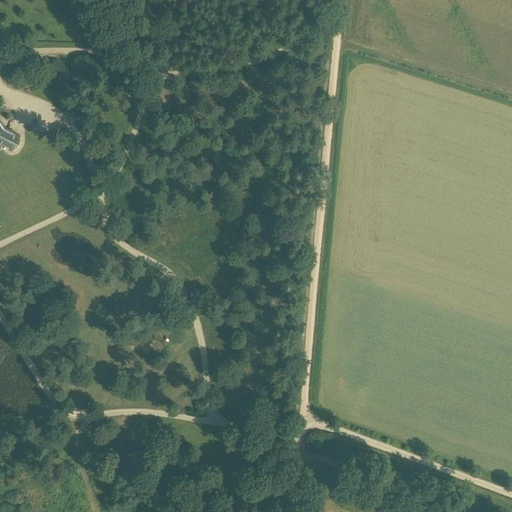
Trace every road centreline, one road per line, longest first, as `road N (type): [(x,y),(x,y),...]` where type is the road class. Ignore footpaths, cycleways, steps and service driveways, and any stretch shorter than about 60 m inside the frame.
road 1 (track): [(293,511),(340,0)]
road 2 (track): [(337,41),(511,96)]
